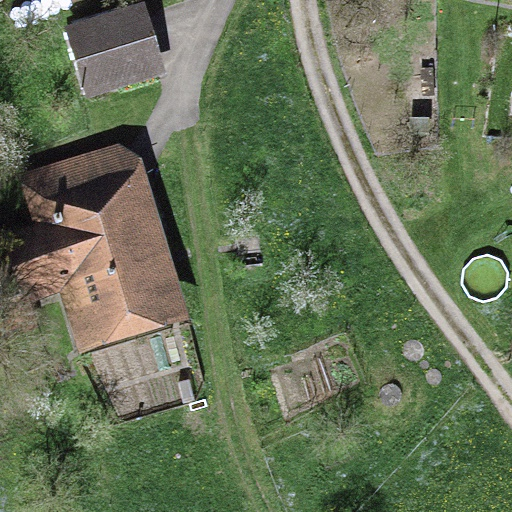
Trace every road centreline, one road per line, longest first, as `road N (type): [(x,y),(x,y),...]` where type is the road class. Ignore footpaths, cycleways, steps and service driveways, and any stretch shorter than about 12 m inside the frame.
road 1 (track): [(299,0),(429,315),(511,414)]
road 2 (track): [(271,511),(253,478),(201,280),(171,95)]
road 3 (track): [(146,143),(223,0)]
